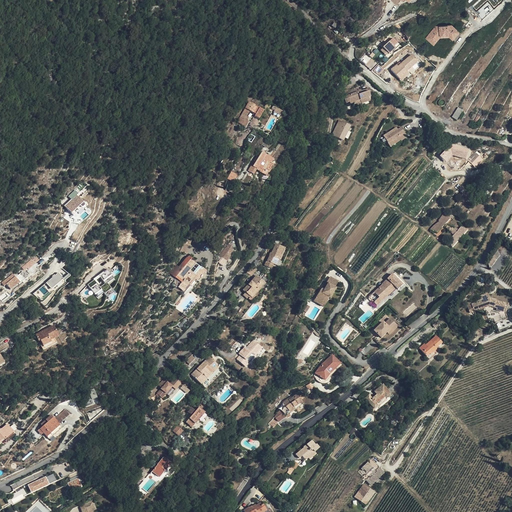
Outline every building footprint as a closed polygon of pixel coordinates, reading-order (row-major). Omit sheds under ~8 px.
[(483,7),(477,10),(481,18),(493,11),(490,5),(483,9),(483,7)] [(429,34),(438,39),(440,36),(448,36),(455,41),(461,33),(451,25),(438,27),(434,31),(433,30),(429,34)] [(433,45),(438,39),(429,34),(426,39),(433,45)] [(395,45),(391,41),(381,49),(386,56),(393,51),(391,49),(395,45)] [(418,64),(413,57),(402,65),(399,68),(398,66),(393,70),(400,80),(405,77),(403,75),(408,72),(418,64)] [(384,70),(379,66),(374,71),(380,75),(384,70)] [(405,77),(400,80),(401,82),(410,75),(408,72),(403,75),(405,77)] [(357,91),(356,87),(348,91),(348,93),(345,94),(345,96),(344,96),(346,103),(350,102),(351,105),(356,103),(356,101),(360,100),(361,103),(370,101),(369,97),(371,97),(369,92),(369,91),(359,94),(358,92),(357,91)] [(263,110),(249,102),(237,122),(245,127),(248,121),(246,120),(248,117),(246,116),(249,111),(256,115),(254,117),(258,119),(263,110)] [(457,120),(464,110),(459,107),(453,115),(452,117),(457,120)] [(351,133),(348,131),(351,125),(339,120),(332,136),(344,141),(345,137),(348,139),(351,133)] [(401,129),(385,138),(390,146),(400,140),(402,140),(403,141),(407,138),(401,129)] [(244,139),(239,136),(236,142),(241,145),(244,139)] [(446,162),(453,159),(449,151),(446,146),(436,152),(437,155),(443,160),(446,162)] [(273,159),(262,152),(259,156),(257,160),(253,167),(257,169),(260,171),(260,172),(266,176),(274,163),(272,162),(273,159)] [(474,167),(483,160),(476,152),(467,158),(474,167)] [(443,160),(437,155),(442,164),(446,162),(443,160)] [(237,175),(231,172),(228,179),(233,181),(237,175)] [(84,203),(76,195),(64,206),(74,216),(77,212),(75,210),(80,206),(81,207),(82,208),(83,208),(84,208),(85,207),(85,206),(85,205),(84,203)] [(386,205),(379,199),(347,238),(354,244),(386,205)] [(450,219),(443,214),(439,221),(440,221),(439,222),(438,223),(435,225),(433,227),(430,230),(432,230),(431,231),(434,233),(435,232),(437,233),(444,226),(451,232),(453,233),(449,238),(449,239),(447,242),(450,244),(456,237),(457,238),(461,232),(463,233),(465,230),(460,226),(457,229),(456,228),(454,231),(452,230),(454,228),(446,224),(450,219)] [(192,238),(186,236),(184,244),(190,245),(192,238)] [(231,246),(228,244),(219,256),(226,261),(232,253),(232,249),(230,248),(231,246)] [(286,249),(277,245),(272,257),(271,256),(268,262),(277,266),(280,261),(281,261),(286,249)] [(489,264),(490,270),(501,256),(499,250),(489,264)] [(32,259),(21,267),(24,270),(27,267),(28,269),(40,260),(37,256),(32,260),(32,259)] [(192,258),(190,256),(188,257),(184,262),(184,263),(186,265),(182,269),(180,267),(173,275),(176,278),(178,277),(183,281),(181,283),(180,284),(177,288),(184,294),(196,279),(198,281),(207,271),(203,268),(201,270),(200,268),(199,269),(195,274),(190,270),(195,265),(196,263),(191,259),(192,258)] [(173,275),(180,267),(176,265),(170,273),(173,275)] [(199,269),(195,265),(190,270),(195,274),(199,269)] [(255,268),(253,266),(247,272),(250,274),(255,268)] [(114,278),(112,275),(107,269),(93,279),(94,280),(88,284),(95,295),(102,290),(104,294),(106,297),(115,291),(113,288),(111,289),(107,284),(114,278)] [(406,283),(395,272),(393,274),(387,279),(389,281),(383,286),(382,285),(374,292),(379,298),(384,294),(387,297),(396,288),(398,290),(403,285),(406,283)] [(23,283),(16,274),(10,279),(13,282),(10,285),(7,287),(12,292),(14,290),(23,283)] [(46,283),(52,290),(64,281),(64,282),(70,277),(68,275),(63,280),(58,274),(46,283)] [(265,284),(256,276),(250,282),(251,282),(249,285),(248,284),(243,290),(245,293),(249,296),(252,299),(265,284)] [(326,296),(330,298),(336,288),(335,287),(338,282),(330,277),(323,289),(322,289),(321,289),(314,301),(320,305),(326,296)] [(387,297),(384,294),(379,298),(374,303),(377,306),(387,297)] [(330,298),(326,296),(320,305),(324,307),(330,298)] [(486,299),(485,296),(481,298),(481,300),(474,302),(475,303),(471,305),(474,311),(479,309),(479,310),(490,306),(497,309),(497,311),(503,313),(504,313),(504,312),(506,307),(505,307),(506,303),(496,300),(497,300),(490,298),(486,299)] [(310,306),(305,303),(301,309),(307,312),(310,306)] [(396,324),(390,318),(385,324),(384,322),(374,331),(378,334),(373,339),(377,342),(382,338),(387,333),(389,335),(398,327),(396,324)] [(511,320),(511,318),(496,323),(499,330),(511,325),(511,320)] [(59,336),(54,326),(36,335),(39,341),(40,340),(43,346),(45,344),(47,348),(57,343),(54,338),(59,336)] [(442,343),(436,336),(427,345),(425,344),(420,349),(427,357),(430,354),(431,355),(434,352),(437,349),(437,348),(442,343)] [(28,344),(24,339),(19,343),(23,348),(28,344)] [(43,346),(40,340),(39,341),(43,350),(47,348),(45,344),(43,346)] [(262,348),(253,340),(246,348),(244,350),(247,353),(243,357),(240,355),(236,359),(245,367),(262,348)] [(246,348),(244,346),(237,353),(240,355),(243,357),(247,353),(244,350),(246,348)] [(196,359),(191,354),(186,361),(190,365),(196,359)] [(340,364),(332,355),(321,366),(315,373),(325,380),(329,374),(340,364)] [(212,359),(209,357),(191,375),(201,385),(204,388),(222,370),(219,367),(215,362),(215,361),(213,358),(212,359)] [(161,388),(157,393),(162,398),(166,393),(172,387),(175,389),(180,383),(174,378),(169,384),(167,382),(164,379),(159,385),(161,388)] [(389,393),(383,385),(375,392),(377,395),(372,399),(369,395),(365,398),(374,409),(378,406),(376,404),(384,397),(386,398),(387,398),(388,398),(389,397),(390,396),(390,395),(390,394),(390,393),(389,393)] [(82,400),(85,408),(93,405),(92,400),(97,398),(94,388),(88,390),(91,397),(82,400)] [(301,400),(297,394),(289,400),(288,398),(283,402),(285,405),(284,406),(289,414),(304,403),(301,400)] [(289,414),(284,406),(281,408),(286,416),(289,414)] [(191,427),(205,412),(199,407),(196,411),(192,407),(188,412),(192,415),(186,422),(191,427)] [(274,416),(279,422),(285,416),(280,410),(274,416)] [(64,412),(63,411),(55,418),(59,423),(68,416),(67,415),(64,412)] [(41,431),(43,433),(49,439),(62,428),(60,425),(51,415),(41,424),(43,426),(38,431),(39,433),(41,431)] [(13,432),(7,424),(1,429),(0,429),(0,441),(5,437),(6,438),(13,432)] [(177,425),(173,431),(178,435),(182,430),(177,425)] [(315,445),(312,441),(305,446),(306,446),(296,455),(299,459),(302,456),(305,460),(308,458),(309,460),(316,454),(315,452),(319,448),(316,444),(315,445)] [(136,452),(131,459),(137,463),(139,464),(143,458),(136,452)] [(170,463),(164,457),(152,471),(159,477),(165,471),(164,470),(170,463)] [(131,459),(125,466),(131,471),(137,463),(131,459)] [(366,479),(379,467),(371,459),(368,462),(362,468),(358,472),(364,478),(362,479),(364,481),(366,479)] [(372,485),(385,473),(379,467),(366,479),(372,485)] [(49,484),(56,481),(53,474),(46,477),(28,485),(31,493),(49,484)] [(69,479),(71,481),(67,483),(71,492),(82,487),(80,484),(83,482),(79,475),(69,479)] [(367,506),(376,493),(364,484),(355,497),(367,506)] [(96,508),(93,500),(81,505),(83,511),(93,511),(93,510),(96,508)] [(261,506),(260,503),(253,508),(252,507),(249,508),(244,511),(263,511),(266,511),(263,505),(261,506)]
